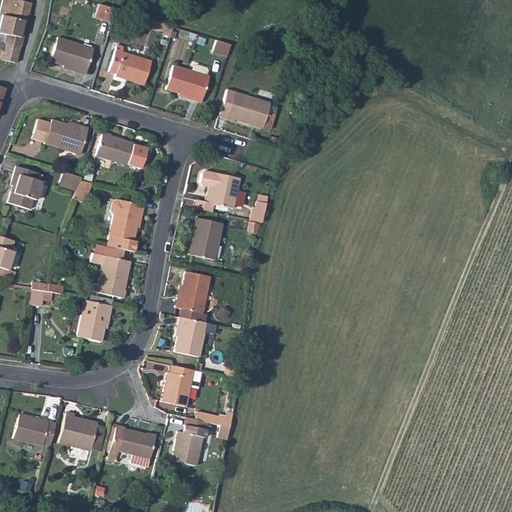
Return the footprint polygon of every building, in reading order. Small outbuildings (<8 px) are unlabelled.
[(0,0),(0,32),(5,34),(3,41),(0,53),(0,58),(14,62),(17,46),(20,46),(22,36),(30,3),(18,0),(0,0)] [(92,18),(109,23),(113,10),(96,4),(92,18)] [(134,23),(151,28),(153,21),(136,16),(134,23)] [(153,21),(151,28),(169,34),(171,27),(153,21)] [(48,61),(62,65),(74,69),(73,71),(83,74),(91,48),(56,37),(48,61)] [(215,41),(211,52),(225,57),(229,45),(215,41)] [(114,49),(107,71),(114,73),(113,76),(142,85),(149,61),(114,49)] [(164,90),(177,93),(190,97),(189,99),(200,102),(208,76),(205,76),(206,71),(205,67),(197,64),(193,66),(191,71),(171,65),(164,90)] [(232,119),(248,124),(249,121),(261,125),(261,123),(266,108),(268,102),(226,89),(218,116),(232,121),(232,119)] [(266,108),(261,123),(268,126),(273,110),(266,108)] [(78,128),(65,124),(50,119),(48,123),(35,120),(30,138),(43,142),(43,143),(78,154),(86,128),(79,125),(78,128)] [(101,131),(94,155),(125,165),(132,143),(109,136),(109,134),(101,131)] [(9,191),(6,202),(29,209),(32,199),(34,199),(40,181),(35,179),(37,172),(15,165),(9,184),(14,186),(12,192),(9,191)] [(209,195),(206,195),(204,202),(211,204),(231,208),(231,207),(236,208),(240,206),(242,196),(240,193),(234,192),(238,178),(204,170),(201,172),(199,182),(201,185),(208,186),(211,187),(209,195)] [(61,172),(58,181),(76,186),(78,180),(79,177),(61,172)] [(74,191),(71,199),(79,203),(83,195),(87,182),(78,180),(76,186),(74,191)] [(58,181),(57,185),(74,191),(76,186),(58,181)] [(105,245),(122,249),(132,251),(134,240),(132,239),(134,227),(137,215),(140,215),(142,205),(115,199),(115,200),(111,202),(109,211),(112,215),(105,245)] [(195,200),(193,207),(210,211),(211,204),(204,202),(195,200)] [(254,207),(251,220),(259,222),(264,202),(255,201),(254,207)] [(193,226),(190,242),(193,242),(190,255),(213,260),(221,223),(194,217),(192,225),(193,226)] [(0,269),(0,268),(6,270),(11,252),(9,251),(12,241),(0,236),(0,269)] [(105,245),(93,243),(91,253),(119,259),(122,249),(105,245)] [(122,273),(125,260),(119,259),(91,253),(89,262),(100,265),(96,284),(84,281),(82,290),(121,298),(123,290),(122,290),(125,274),(122,273)] [(179,298),(176,297),(173,308),(179,309),(201,314),(208,277),(184,272),(181,285),(179,298)] [(30,288),(29,289),(41,291),(45,292),(47,283),(30,281),(30,288)] [(47,283),(45,292),(60,295),(62,287),(47,283)] [(29,289),(27,305),(40,306),(41,291),(29,289)] [(110,306),(83,300),(75,337),(100,342),(103,328),(105,316),(108,316),(110,306)] [(201,314),(179,309),(177,317),(178,317),(201,322),(203,314),(201,314)] [(178,317),(176,325),(179,326),(176,337),(173,353),(198,358),(205,323),(201,322),(178,317)] [(199,372),(169,366),(167,373),(165,373),(158,402),(183,407),(187,387),(195,389),(199,372)] [(196,411),(194,420),(206,423),(217,425),(227,427),(228,419),(196,411)] [(94,425),(81,422),(81,418),(72,416),(72,414),(64,412),(56,443),(88,451),(89,447),(94,425)] [(41,443),(48,445),(53,423),(17,414),(11,438),(40,446),(41,443)] [(185,418),(183,425),(190,427),(192,419),(185,418)] [(190,427),(183,425),(181,433),(177,432),(170,461),(194,466),(200,437),(203,438),(206,423),(194,420),(192,419),(190,427)] [(94,425),(89,447),(98,449),(104,426),(95,423),(94,425)] [(114,426),(110,441),(105,460),(113,462),(117,451),(131,454),(128,463),(145,467),(154,435),(145,432),(144,433),(122,428),(122,426),(114,424),(114,426)] [(217,425),(215,437),(224,440),(227,427),(217,425)] [(7,499),(6,506),(24,508),(24,501),(7,499)]
